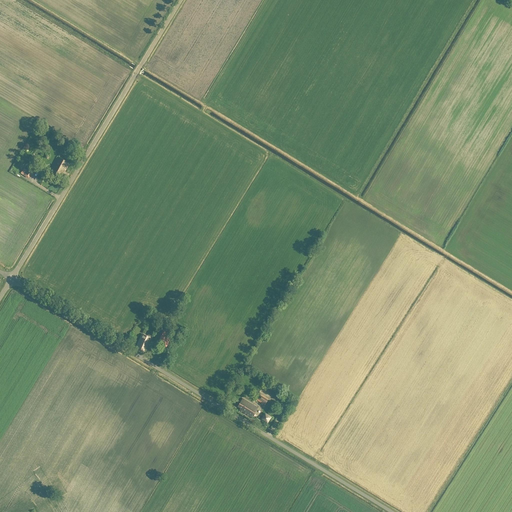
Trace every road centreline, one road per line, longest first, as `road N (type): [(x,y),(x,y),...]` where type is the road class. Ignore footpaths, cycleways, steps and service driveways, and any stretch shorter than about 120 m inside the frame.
road 1 (unclassified): [(389,511),(11,279)]
road 2 (unclassified): [(11,279),(180,0)]
